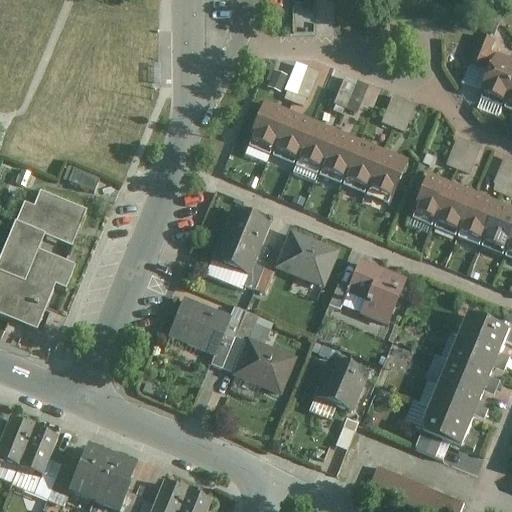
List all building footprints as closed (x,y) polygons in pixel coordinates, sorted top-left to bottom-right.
[(327,0),(327,25),(386,25),(386,0),(327,0)] [(502,107),(511,84),(511,64),(495,57),(479,96),(502,107)] [(265,91),(307,105),(319,72),(295,64),(290,77),(272,71),(265,91)] [(334,104),(358,115),(370,87),(345,77),(334,104)] [(511,84),(502,107),(511,111),(511,84)] [(382,125),(406,133),(416,105),(391,97),(382,125)] [(268,152),(286,110),(264,101),(246,141),(268,152)] [(268,152),(292,162),(310,121),(286,110),(268,152)] [(315,173),(335,130),(310,121),(292,162),(315,173)] [(315,173),(338,183),(358,139),(335,130),(315,173)] [(471,174),(480,146),(458,138),(448,166),(471,174)] [(367,194),(385,152),(358,139),(338,183),(367,194)] [(389,204),(408,162),(385,152),(367,194),(389,204)] [(511,159),(505,157),(493,191),(511,197),(511,159)] [(66,182),(95,192),(99,180),(71,170),(66,182)] [(434,225),(451,182),(430,174),(412,216),(434,225)] [(457,235),(474,191),(451,182),(434,225),(457,235)] [(499,203),(474,191),(457,235),(481,246),(499,203)] [(0,317),(38,333),(56,288),(67,293),(77,268),(39,253),(45,239),(73,250),(88,212),(41,194),(35,209),(27,229),(15,224),(0,260),(0,317)] [(481,246),(505,256),(511,239),(511,208),(499,203),(481,246)] [(252,265),(268,227),(229,212),(209,262),(247,277),(252,265)] [(322,291),(339,252),(289,231),(272,269),(322,291)] [(387,328),(407,281),(357,260),(344,289),(343,292),(345,293),(365,301),(359,316),(387,328)] [(262,270),(252,265),(247,277),(244,286),(254,291),(262,270)] [(272,274),(262,270),(254,291),(263,295),(272,274)] [(343,292),(344,289),(336,285),(327,306),(338,311),(345,293),(343,292)] [(217,345),(229,318),(181,298),(165,337),(212,357),(217,345)] [(464,315),(456,337),(499,353),(508,331),(464,315)] [(489,377),(499,353),(456,337),(446,361),(489,377)] [(280,397),(294,360),(247,342),(233,379),(280,397)] [(229,349),(217,345),(212,357),(209,366),(220,371),(229,349)] [(351,413),(368,376),(329,360),(314,397),(351,413)] [(437,385),(480,401),(489,377),(446,361),(437,385)] [(416,432),(442,365),(435,362),(419,405),(412,402),(403,427),(416,432)] [(470,425),(480,401),(437,385),(428,409),(470,425)] [(461,448),(470,425),(428,409),(418,431),(461,448)] [(0,460),(20,469),(37,428),(13,419),(2,443),(0,448),(0,460)] [(348,442),(358,426),(350,421),(340,437),(348,442)] [(60,438),(37,428),(20,469),(43,479),(50,462),(60,438)] [(95,503),(114,457),(90,447),(79,474),(70,494),(95,503)] [(140,467),(114,457),(95,503),(116,511),(121,511),(128,496),(140,467)] [(49,503),(63,468),(50,462),(43,479),(35,496),(49,503)] [(70,494),(79,474),(63,468),(49,503),(64,509),(70,494)] [(420,511),(460,511),(464,505),(376,468),(367,489),(420,511)] [(181,511),(191,492),(166,481),(156,507),(153,511),(181,511)] [(210,511),(215,502),(191,492),(181,511),(210,511)] [(139,511),(144,502),(128,496),(121,511),(139,511)] [(153,511),(156,507),(144,502),(139,511),(153,511)]
